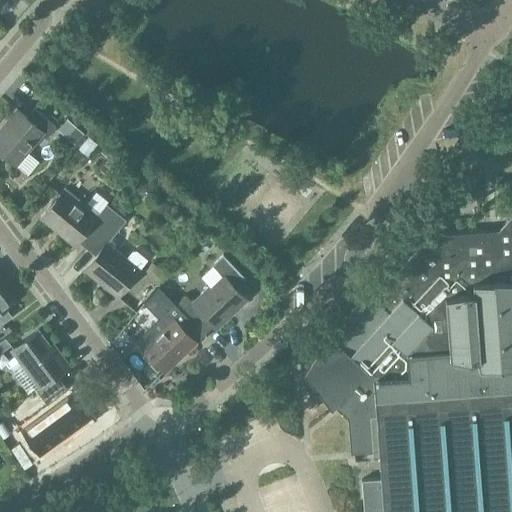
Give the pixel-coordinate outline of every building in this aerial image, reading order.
[(26,118),(17,109),(0,128),(0,150),(16,165),(43,134),(46,137),(55,127),(34,109),(26,118)] [(69,119),(62,127),(77,140),(84,132),(69,119)] [(79,150),(88,158),(98,145),(89,137),(79,150)] [(145,183),(138,192),(143,196),(150,196),(155,190),(145,183)] [(96,216),(64,190),(41,218),(74,245),(82,235),(91,242),(116,212),(106,203),(96,216)] [(101,250),(84,270),(117,296),(148,259),(137,250),(132,251),(127,258),(108,242),(126,219),(116,212),(91,242),(101,250)] [(356,318),(334,341),(333,339),(334,338),(332,337),(320,356),(317,355),(318,353),(317,353),(304,372),(331,409),(332,408),(334,406),(347,419),(350,454),(378,451),(379,458),(379,468),(380,478),(361,480),(363,511),(511,511),(511,216),(500,230),(437,235),(438,245),(423,246),(394,277),(373,279),(374,299),(377,302),(367,312),(367,317),(356,318)] [(177,305),(196,325),(205,335),(213,327),(215,329),(246,300),(235,288),(245,278),(222,254),(212,265),(221,275),(192,302),(186,296),(177,305)] [(143,272),(158,286),(168,275),(153,261),(143,272)] [(146,279),(126,300),(135,309),(155,288),(146,279)] [(0,312),(13,303),(0,285),(0,312)] [(170,297),(161,305),(167,311),(135,341),(165,372),(205,335),(196,325),(177,305),(170,297)] [(57,376),(67,368),(39,330),(12,349),(39,385),(35,388),(43,400),(64,385),(57,376)] [(88,418),(64,385),(43,400),(50,409),(22,430),(40,454),(88,418)] [(360,459),(362,480),(380,478),(379,468),(379,458),(360,459)]
